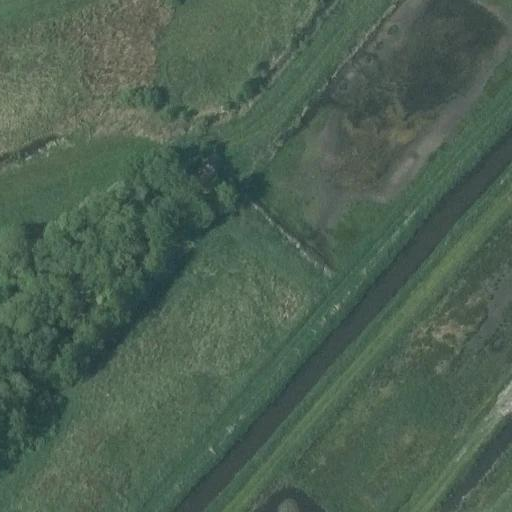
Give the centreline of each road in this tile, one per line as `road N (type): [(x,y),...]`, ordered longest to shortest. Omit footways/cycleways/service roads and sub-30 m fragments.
road 1 (track): [(144,511),(511,96)]
road 2 (track): [(0,216),(133,165),(246,134),(366,0)]
